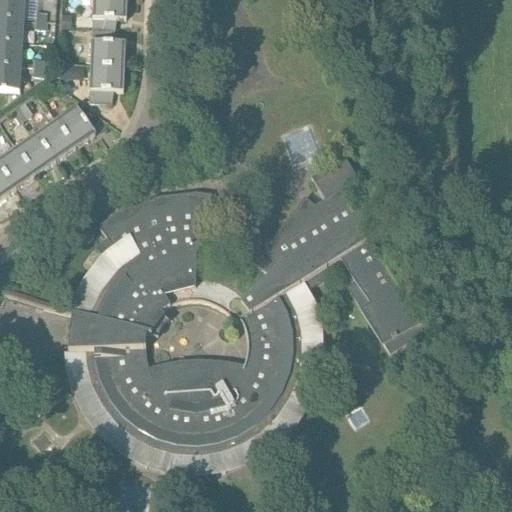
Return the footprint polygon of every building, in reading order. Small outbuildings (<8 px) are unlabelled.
[(0,0),(0,23),(24,25),(25,1),(0,0)] [(94,0),(93,33),(114,35),(116,24),(126,24),(126,0),(94,0)] [(35,25),(55,26),(55,17),(35,16),(35,25)] [(0,47),(23,49),(24,25),(0,23),(0,47)] [(34,34),(55,35),(55,26),(35,25),(34,34)] [(92,70),(124,72),(125,47),(115,46),(114,35),(93,33),(92,70)] [(0,71),(21,72),(23,49),(0,47),(0,71)] [(32,73),(44,73),(44,65),(33,64),(32,73)] [(124,72),(92,70),(90,108),(111,109),(113,97),(123,97),(124,72)] [(21,72),(0,71),(0,95),(20,96),(21,72)] [(32,82),(44,82),(44,73),(32,73),(32,82)] [(59,101),(66,96),(59,85),(51,90),(59,101)] [(26,124),(33,119),(25,108),(18,113),(26,124)] [(57,125),(76,152),(96,138),(77,111),(57,125)] [(19,128),(26,124),(18,113),(11,117),(19,128)] [(56,166),(76,152),(57,125),(36,139),(56,166)] [(35,180),(56,166),(36,139),(16,153),(35,180)] [(0,172),(15,194),(35,180),(16,153),(0,163),(0,172)] [(66,358),(67,370),(73,396),(85,420),(102,442),(123,459),(147,471),(172,478),(198,480),(226,476),(250,467),(273,452),(292,434),(307,412),(317,387),(322,360),(321,334),(314,307),(306,292),(336,274),(359,311),(360,311),(390,358),(427,335),(349,211),(350,210),(341,196),(359,185),(344,162),(311,182),(325,204),(315,210),(305,202),(251,272),(253,274),(256,270),(267,279),(241,304),(249,318),(239,324),(242,328),(247,341),(247,352),(247,362),(246,367),(244,370),(241,369),(231,367),(209,365),(203,365),(198,365),(185,365),(179,366),(167,368),(154,371),(149,373),(147,368),(146,364),(145,354),(147,341),(158,343),(163,332),(166,328),(169,324),(161,317),(171,310),(165,299),(196,291),(197,253),(199,253),(199,249),(196,249),(197,227),(206,227),(211,198),(197,196),(156,201),(118,216),(98,231),(114,252),(103,260),(84,286),(70,317),(72,318),(69,358),(66,358)] [(0,204),(15,194),(0,172),(0,204)]
